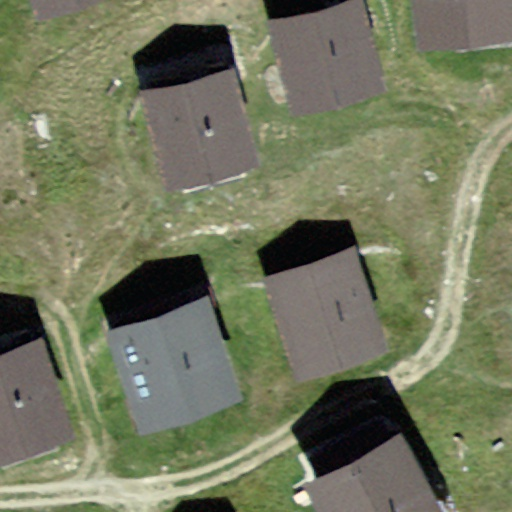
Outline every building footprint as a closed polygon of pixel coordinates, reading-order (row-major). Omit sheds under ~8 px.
[(74,0),(20,0),(27,17),(74,0)] [(490,22),(489,0),(403,0),(404,25),(490,22)] [(352,77),(347,2),(271,8),(276,83),(352,77)] [(230,166),(219,78),(151,87),(162,175),(230,166)] [(368,342),(341,256),(266,279),(293,365),(368,342)] [(225,391),(197,309),(108,339),(136,421),(225,391)] [(0,454),(50,440),(24,347),(0,353),(0,454)] [(314,511),(418,511),(381,442),(301,486),(314,511)]
